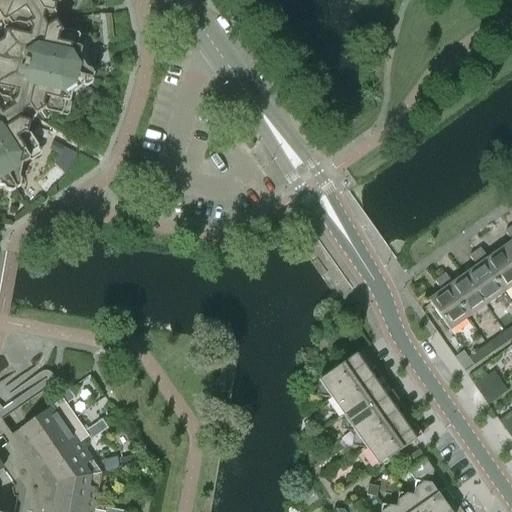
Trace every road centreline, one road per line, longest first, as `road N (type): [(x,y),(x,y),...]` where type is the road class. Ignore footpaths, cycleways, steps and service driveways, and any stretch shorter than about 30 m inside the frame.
road 1 (residential): [(511,497),(399,341),(373,280),(325,207)]
road 2 (residential): [(181,0),(325,207)]
